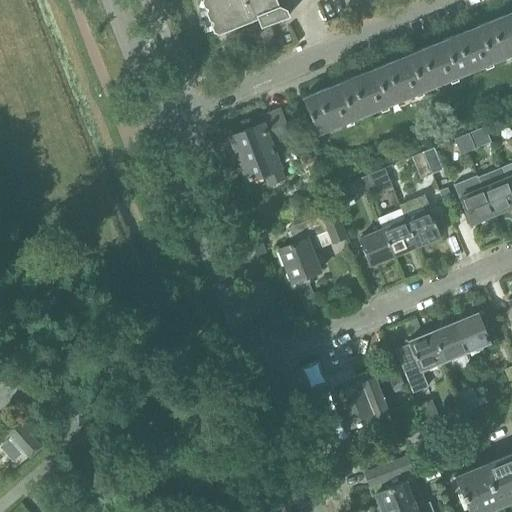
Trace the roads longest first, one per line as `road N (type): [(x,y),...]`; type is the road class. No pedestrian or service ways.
road 1 (residential): [(158,115),(449,0)]
road 2 (residential): [(511,256),(257,361)]
road 3 (tertiary): [(257,361),(158,115)]
road 4 (tertiary): [(312,511),(257,361)]
road 5 (tertiary): [(158,115),(114,0)]
